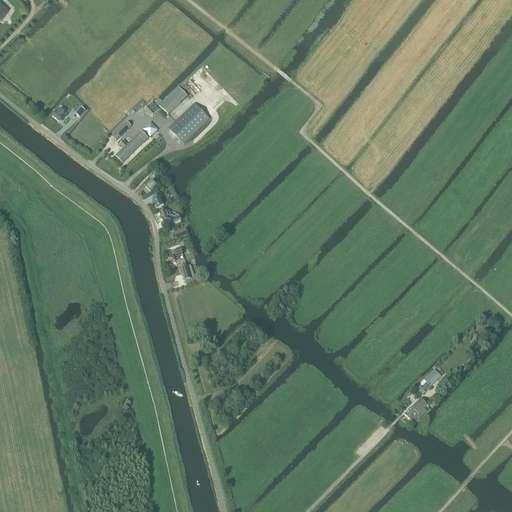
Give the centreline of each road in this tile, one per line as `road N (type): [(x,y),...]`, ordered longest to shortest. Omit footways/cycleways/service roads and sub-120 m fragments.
road 1 (unclassified): [(224,511),(149,211),(0,94)]
road 2 (track): [(511,315),(315,147),(300,132),(318,103),(188,0)]
road 3 (track): [(306,511),(419,396)]
